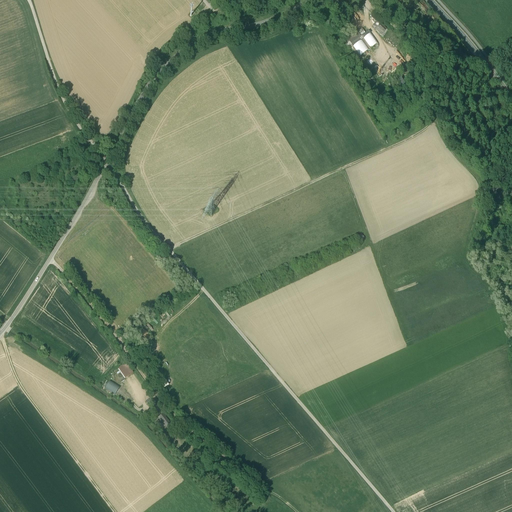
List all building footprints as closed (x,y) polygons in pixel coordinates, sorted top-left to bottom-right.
[(377,22),(372,26),(381,35),(387,29),(379,20),(377,22)] [(363,35),(372,47),(379,41),(370,29),(363,35)] [(133,372),(126,363),(118,369),(124,378),(133,372)] [(190,415),(194,411),(189,405),(184,410),(190,415)] [(166,417),(163,414),(159,418),(165,425),(169,422),(165,418),(166,417)] [(165,425),(159,418),(154,422),(169,439),(175,434),(169,428),(168,429),(165,425)]
